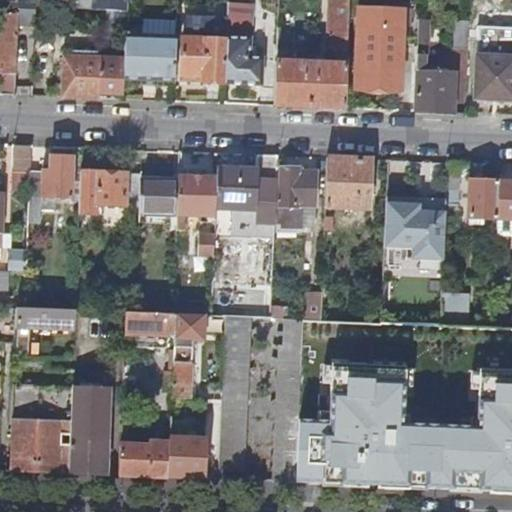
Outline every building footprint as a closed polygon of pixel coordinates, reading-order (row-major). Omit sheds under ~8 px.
[(32,0),(17,0),(17,2),(17,23),(31,23),(32,0)] [(92,0),(92,1),(92,10),(102,10),(107,10),(113,11),(112,31),(126,32),(126,29),(127,11),(127,0),(92,0)] [(318,65),(276,63),(274,106),(344,109),(346,70),(347,48),(348,0),(330,0),(329,37),(331,38),(331,47),(336,53),(336,65),(323,65),(323,60),(318,60),(318,65)] [(0,73),(2,74),(1,95),(14,96),(16,27),(17,23),(17,2),(0,1),(0,73)] [(252,10),(227,9),(227,25),(224,85),(263,86),(264,58),(250,58),(252,10)] [(428,21),(419,21),(418,29),(417,72),(416,82),(415,112),(453,113),(454,74),(424,73),(424,56),(426,56),(428,21)] [(467,23),(453,23),(452,49),(466,49),(467,23)] [(202,84),(224,85),(227,25),(201,24),(200,41),(182,40),(181,77),(202,77),(202,84)] [(384,50),(347,48),(346,70),(417,72),(418,29),(385,28),(384,50)] [(140,30),(126,29),(126,32),(125,61),(124,81),(141,82),(140,87),(157,87),(157,82),(174,83),(176,39),(140,38),(140,30)] [(66,51),(66,59),(99,60),(99,53),(66,51)] [(511,58),(477,57),(475,99),(511,100),(511,58)] [(65,59),(63,98),(100,99),(100,93),(124,94),(124,81),(125,61),(99,60),(66,59),(65,59)] [(400,81),(399,111),(415,112),(416,82),(400,81)] [(11,173),(30,174),(30,172),(31,146),(12,146),(11,173)] [(216,210),(275,212),(277,157),(258,156),(258,171),(217,169),(217,179),(216,210)] [(79,202),(81,174),(81,166),(74,165),(74,159),(50,158),(50,173),(30,172),(30,174),(28,226),(41,227),(41,214),(55,214),(56,201),(79,202)] [(372,160),(327,159),(325,209),(370,211),(372,160)] [(460,164),(448,163),(446,192),(459,192),(460,164)] [(298,169),(281,169),(279,206),(277,206),(276,231),(300,232),(301,207),(314,207),(316,173),(297,172),(298,169)] [(140,176),(81,174),(79,202),(78,220),(91,221),(92,216),(97,216),(98,206),(139,208),(140,182),(140,176)] [(217,179),(179,177),(178,183),(177,222),(177,230),(183,230),(183,225),(182,225),(183,217),(215,218),(216,210),(217,179)] [(140,182),(139,208),(139,221),(177,222),(178,183),(140,182)] [(469,220),(496,221),(498,183),(470,182),(469,220)] [(511,183),(498,183),(496,221),(511,221),(511,183)] [(446,200),(386,197),(386,205),(418,206),(417,215),(430,215),(430,212),(445,213),(446,200)] [(418,206),(386,205),(385,234),(384,248),(413,249),(413,260),(443,261),(445,213),(430,212),(430,215),(417,215),(418,206)] [(496,230),(496,237),(511,237),(511,221),(496,221),(496,230)] [(88,227),(78,227),(77,247),(88,247),(88,227)] [(198,257),(214,257),(215,236),(199,235),(198,257)] [(11,251),(10,271),(25,272),(26,251),(11,251)] [(215,292),(214,313),(270,316),(271,295),(215,292)] [(307,292),(306,320),(323,321),(324,293),(307,292)] [(442,295),(441,327),(468,328),(469,296),(442,295)] [(84,298),(75,298),(75,300),(74,312),(98,313),(99,303),(84,303),(84,298)] [(54,299),(54,311),(74,312),(75,300),(54,299)] [(15,329),(74,331),(74,312),(54,311),(25,310),(15,309),(15,329)] [(174,316),(173,316),(135,314),(125,314),(124,348),(155,349),(156,334),(165,334),(174,334),(174,316)] [(195,316),(174,316),(174,334),(172,373),(172,393),(172,398),(190,399),(191,385),(193,341),(194,341),(195,316)] [(245,472),(250,319),(225,318),(220,480),(227,481),(227,471),(245,472)] [(273,482),(297,483),(300,374),(302,321),(283,320),(282,347),(278,347),(273,482)] [(511,332),(305,323),(298,482),(511,491),(511,332)] [(165,350),(165,334),(156,334),(155,349),(165,350)] [(15,385),(11,472),(40,473),(69,474),(95,475),(107,476),(109,389),(104,389),(15,385)] [(171,427),(170,439),(186,439),(187,427),(171,427)] [(152,434),(121,433),(120,447),(151,448),(151,443),(152,434)] [(170,439),(170,444),(169,478),(193,479),(204,480),(206,440),(186,439),(170,439)] [(151,448),(120,447),(119,476),(143,477),(169,478),(170,444),(151,443),(151,448)]
